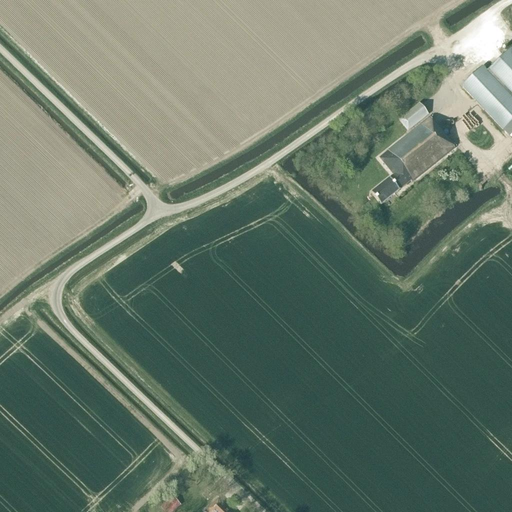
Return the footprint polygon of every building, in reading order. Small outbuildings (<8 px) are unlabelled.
[(511,52),(510,50),(487,74),(482,69),(462,89),(511,140),(511,52)] [(407,133),(428,116),(419,106),(399,122),(407,133)] [(451,139),(448,141),(430,119),(379,160),(394,177),(372,195),(381,207),(400,192),(411,183),(412,184),(455,150),(450,144),(453,142),(451,139)] [(165,511),(174,511),(180,507),(172,497),(161,507),(165,511)] [(229,511),(217,500),(206,510),(207,511),(229,511)]
